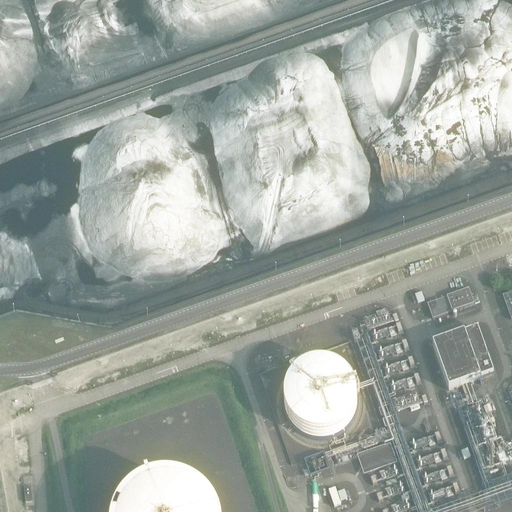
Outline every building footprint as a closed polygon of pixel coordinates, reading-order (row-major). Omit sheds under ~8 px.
[(432,317),(433,321),(474,306),(480,304),(478,296),(472,298),(470,290),(462,293),(427,305),(432,317)] [(511,321),(511,293),(503,297),(511,322),(511,321)] [(477,330),(432,346),(448,392),(493,376),(477,330)] [(355,407),(355,401),(354,394),(352,389),(349,383),(346,378),(341,374),(336,370),(331,368),(325,366),(318,366),(312,366),(306,368),(301,370),(295,374),(291,378),(287,383),(284,388),(283,394),(282,400),(282,407),(283,413),(286,418),(289,424),(293,428),(298,432),(303,435),(309,437),(315,438),(321,438),(327,437),(333,435),(339,432),(344,428),(348,424),(351,419),(353,413),(355,407)] [(363,476),(397,464),(390,445),(384,448),(384,447),(357,457),(363,476)] [(215,511),(212,507),(209,502),(205,498),(201,494),(197,491),(192,488),(188,486),(182,484),(177,482),(172,481),(166,481),(161,481),(155,482),(150,483),(145,484),(140,486),(135,489),(130,492),(126,496),(122,499),(119,504),(116,508),(113,511),(215,511)] [(32,487),(25,487),(25,503),(33,503),(32,487)]
